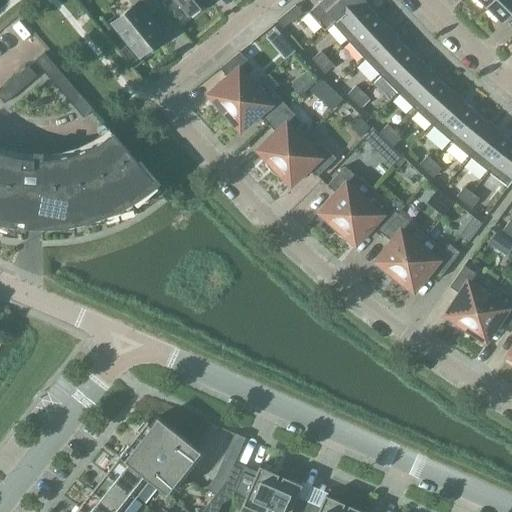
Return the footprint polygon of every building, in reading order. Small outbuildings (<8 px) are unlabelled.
[(127,0),(135,9),(113,27),(140,60),(165,39),(149,20),(161,9),(153,0),(127,0)] [(173,0),(190,19),(212,1),(211,0),(173,0)] [(333,26),(333,25),(344,15),(329,0),(324,0),(309,14),(325,33),(333,26)] [(329,0),(344,15),(361,0),(361,1),(361,0),(329,0)] [(376,17),(361,1),(361,0),(344,15),(333,25),(333,26),(340,35),(348,43),(376,17)] [(477,0),(487,9),(495,0),(477,0)] [(511,15),(511,0),(495,0),(487,9),(503,25),(511,15)] [(296,7),(287,15),(293,22),(302,15),(296,7)] [(278,22),(284,30),(293,22),(287,15),(278,22)] [(364,60),(392,35),(376,17),(348,43),(364,60)] [(276,29),(267,38),(273,45),(283,37),(276,29)] [(381,78),(408,51),(392,35),(364,60),(381,78)] [(398,95),(424,68),(416,60),(408,51),(381,78),(390,86),(398,95)] [(319,68),(328,60),(321,53),(312,61),(319,68)] [(229,81),(210,97),(226,115),(258,86),(250,77),(255,71),(241,54),(221,71),(229,81)] [(93,111),(44,55),(35,62),(82,117),(84,119),(93,111)] [(326,76),(334,67),(328,60),(319,68),(326,76)] [(30,67),(0,92),(0,98),(5,104),(37,76),(30,67)] [(416,112),(441,84),(424,68),(398,95),(416,112)] [(321,79),(310,91),(311,92),(317,98),(328,86),(321,79)] [(433,128),(458,99),(441,84),(416,112),(424,120),(433,128)] [(269,126),(288,109),(273,92),(267,96),(258,86),(226,115),(241,132),(260,116),(269,126)] [(355,103),(363,95),(356,88),(348,97),(355,103)] [(362,110),(370,101),(363,95),(355,103),(362,110)] [(443,136),(452,144),(476,115),(458,99),(433,128),(443,136)] [(275,170),(307,140),(298,131),(302,124),(288,109),(269,126),(278,136),(259,153),(275,170)] [(494,130),(485,122),(476,115),(452,144),(470,159),(494,130)] [(360,117),(350,127),(362,138),(371,128),(360,117)] [(387,142),(395,134),(388,127),(380,136),(387,142)] [(383,139),(374,130),(364,139),(374,149),(383,139)] [(470,159),(489,174),(511,144),(511,143),(494,130),(470,159)] [(103,219),(105,218),(104,214),(116,206),(118,212),(123,210),(120,203),(128,199),(132,206),(133,205),(131,200),(142,191),(145,196),(149,194),(146,188),(152,182),(157,187),(159,186),(144,169),(138,163),(139,162),(114,133),(97,145),(80,154),(61,159),(42,161),(22,159),(4,155),(0,152),(0,218),(12,220),(11,228),(13,228),(14,221),(29,224),(30,219),(41,219),(42,230),(44,230),(44,225),(57,222),(57,229),(63,229),(63,221),(71,220),(73,227),(75,227),(74,222),(87,217),(88,223),(94,222),(93,215),(101,212),(103,219)] [(395,134),(387,142),(394,149),(402,140),(395,134)] [(322,145),(316,149),(307,140),(275,170),(292,187),(310,169),(318,178),(337,161),(322,145)] [(511,144),(489,174),(509,189),(508,190),(509,190),(511,186),(511,144)] [(427,173),(435,164),(428,158),(420,166),(427,173)] [(434,180),(442,171),(435,164),(427,173),(434,180)] [(346,169),(329,188),(338,196),(321,215),(339,231),(373,193),(374,191),(361,179),(359,180),(346,169)] [(445,212),(453,201),(435,188),(427,200),(445,212)] [(465,205),(472,195),(465,189),(457,199),(465,205)] [(305,212),(319,197),(313,192),(299,206),(305,212)] [(384,236),(400,216),(390,208),(373,193),(339,231),(356,246),(373,227),(384,236)] [(473,210),(480,201),(472,195),(465,205),(473,210)] [(396,278),(423,244),(413,236),(416,230),(400,216),(384,236),(394,245),(377,264),(396,278)] [(439,248),(433,253),(423,244),(396,278),(414,293),(430,273),(439,281),(460,255),(450,247),(446,253),(439,248)] [(467,330),(491,294),(480,287),(483,280),(465,268),(451,289),(461,296),(447,317),(467,330)] [(491,294),(467,330),(486,343),(501,322),(511,330),(511,329),(511,299),(495,288),(491,294)] [(118,457),(168,497),(172,493),(203,455),(181,438),(180,438),(159,421),(143,441),(139,438),(140,437),(139,436),(121,459),(118,457)] [(196,439),(220,447),(226,429),(202,421),(196,439)] [(218,479),(208,491),(217,498),(227,485),(240,455),(230,451),(218,479)] [(105,474),(104,474),(140,503),(140,502),(138,500),(150,484),(168,498),(168,497),(118,457),(117,458),(120,460),(107,476),(105,474)] [(241,511),(267,511),(280,483),(278,482),(280,478),(260,469),(256,480),(244,475),(234,497),(246,502),(244,508),(241,511)] [(91,491),(116,511),(127,511),(137,501),(140,503),(104,474),(104,475),(107,477),(94,493),(91,491)] [(282,484),(280,483),(267,511),(306,511),(310,504),(299,499),(304,488),(284,479),(282,484)] [(116,511),(91,491),(90,492),(93,494),(80,510),(78,507),(77,508),(82,511),(116,511)] [(306,511),(345,511),(346,511),(344,511),(346,507),(326,498),(321,509),(310,504),(306,511)]
